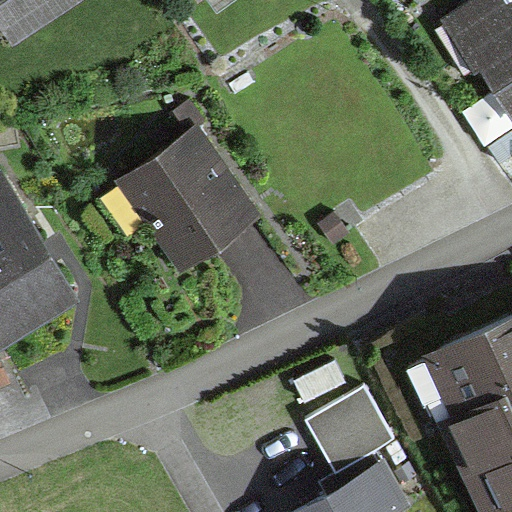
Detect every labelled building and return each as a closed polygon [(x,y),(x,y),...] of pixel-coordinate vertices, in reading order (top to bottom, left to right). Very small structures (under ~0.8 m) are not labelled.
[(0,0),(0,5),(11,22),(36,5),(43,15),(65,0),(0,0)] [(459,74),(476,63),(511,118),(511,0),(472,0),(430,28),(459,74)] [(118,178),(178,263),(248,213),(189,128),(118,178)] [(0,335),(69,293),(0,181),(0,335)] [(511,313),(433,350),(460,410),(447,416),(491,511),(499,511),(511,506),(511,313)] [(272,511),(389,511),(357,456),(269,506),(272,511)]
